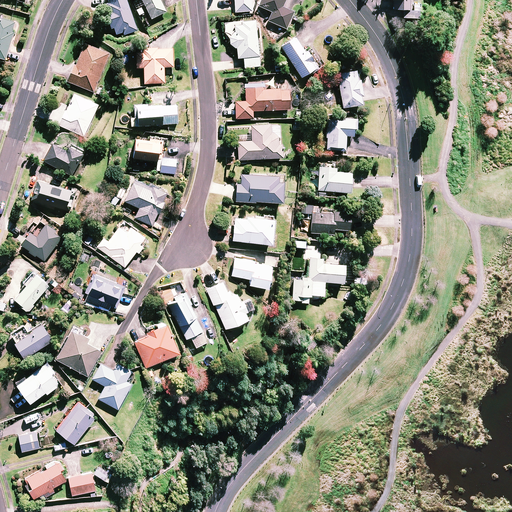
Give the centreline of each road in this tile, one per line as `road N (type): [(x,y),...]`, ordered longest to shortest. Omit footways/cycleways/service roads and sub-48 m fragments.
road 1 (residential): [(215,511),(240,470),(383,321),(411,252),(397,76),(376,33),(347,0)]
road 2 (residential): [(187,246),(209,149),(196,0)]
road 3 (residential): [(62,0),(0,189)]
